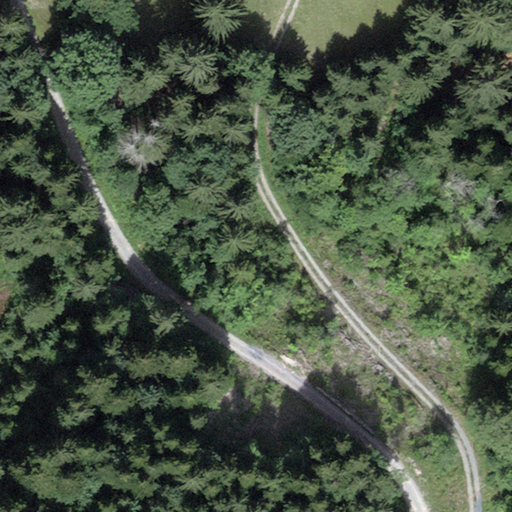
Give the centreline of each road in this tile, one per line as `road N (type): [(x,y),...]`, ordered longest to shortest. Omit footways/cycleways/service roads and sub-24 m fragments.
road 1 (track): [(418,511),(386,453),(135,271),(90,184),(16,0)]
road 2 (track): [(476,511),(467,452),(453,424),(322,281),(257,171),(255,89),(294,0)]
